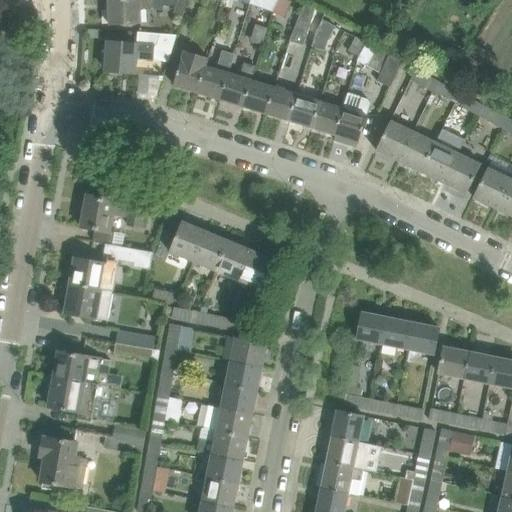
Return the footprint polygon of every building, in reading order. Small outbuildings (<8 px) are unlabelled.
[(110,0),(108,0),(109,25),(142,24),(141,9),(154,8),(153,0),(110,0)] [(186,0),(177,0),(173,14),(182,16),(186,0)] [(250,0),(249,5),(272,11),(277,0),(250,0)] [(277,0),(272,11),(271,12),(282,18),(290,3),(283,0),(277,0)] [(289,41),(291,42),(303,45),(312,18),(299,15),(289,41)] [(315,34),(311,47),(324,51),(328,41),(335,27),(332,26),(322,20),(315,34)] [(153,58),(168,62),(175,35),(158,34),(155,46),(108,42),(106,71),(134,73),(135,58),(153,59),(153,58)] [(347,52),(358,57),(365,43),(355,37),(347,52)] [(359,58),(357,62),(380,73),(377,81),(390,87),(401,61),(376,48),(365,43),(358,57),(359,58)] [(173,86),(197,93),(205,66),(207,58),(184,51),(179,67),(173,86)] [(197,93),(219,100),(228,73),(234,54),(222,51),(216,70),(205,66),(197,93)] [(219,100),(242,107),(250,80),(251,80),(255,67),(243,63),(239,77),(228,73),(219,100)] [(410,80),(432,92),(437,82),(415,71),(410,80)] [(242,107),(265,114),(273,87),(251,80),(250,80),(242,107)] [(437,82),(432,92),(453,103),(458,93),(437,82)] [(265,114),(288,121),(296,94),(273,87),(265,114)] [(342,108),(334,135),(335,136),(334,141),(348,145),(350,140),(358,143),(367,116),(372,101),(348,93),(343,109),(342,108)] [(288,121),(311,128),(319,101),(296,94),(288,121)] [(459,106),(476,114),(480,105),(463,96),(459,106)] [(311,128),(334,135),(342,108),(319,101),(311,128)] [(480,105),(476,114),(493,123),(498,114),(480,105)] [(376,151),(397,161),(412,131),(390,121),(376,151)] [(397,161),(420,172),(434,142),(412,131),(397,161)] [(420,172),(442,183),(457,153),(458,154),(465,139),(455,134),(448,149),(434,142),(420,172)] [(457,153),(442,183),(466,195),(481,165),(458,154),(457,153)] [(473,198),(495,208),(509,179),(487,168),(473,198)] [(495,208),(511,216),(511,180),(509,179),(495,208)] [(141,228),(142,226),(145,206),(87,195),(81,227),(95,230),(93,242),(108,244),(113,245),(115,233),(110,232),(113,215),(129,217),(127,225),(141,228)] [(169,252),(193,262),(206,231),(182,221),(169,252)] [(193,262),(216,272),(228,240),(206,231),(193,262)] [(216,272),(239,281),(251,250),(228,240),(216,272)] [(75,258),(71,284),(113,292),(118,266),(119,261),(134,264),(137,250),(124,247),(113,245),(108,244),(104,264),(75,258)] [(251,250),(239,281),(262,291),(275,260),(251,250)] [(107,321),(113,292),(71,284),(66,313),(107,321)] [(152,299),(170,304),(173,293),(154,289),(152,299)] [(172,318),(190,322),(192,312),(173,308),(172,318)] [(356,339),(381,344),(386,318),(362,313),(356,339)] [(205,325),(222,328),(224,318),(207,315),(205,325)] [(224,318),(222,328),(241,332),(243,322),(224,318)] [(381,344),(407,350),(412,323),(386,318),(381,344)] [(412,323),(407,350),(434,356),(439,329),(412,323)] [(171,324),(166,348),(178,350),(182,326),(171,324)] [(118,330),(116,343),(153,350),(155,337),(118,330)] [(236,338),(231,362),(262,368),(267,344),(236,338)] [(153,350),(116,343),(113,356),(151,363),(153,350)] [(438,373),(463,378),(468,352),(443,347),(438,373)] [(166,348),(162,371),(173,373),(178,350),(166,348)] [(59,351),(54,377),(85,382),(99,385),(101,373),(109,375),(112,361),(101,359),(78,355),(59,351)] [(463,378),(490,384),(495,358),(468,352),(463,378)] [(490,384),(511,388),(511,361),(495,358),(490,384)] [(231,362),(227,384),(257,391),(262,368),(231,362)] [(162,371),(158,395),(169,397),(173,373),(162,371)] [(54,377),(49,407),(79,412),(78,420),(85,421),(92,422),(93,417),(96,397),(108,399),(110,387),(107,386),(99,385),(85,382),(54,377)] [(227,384),(222,407),(222,408),(253,415),(257,391),(227,384)] [(343,405),(367,410),(370,399),(346,394),(343,405)] [(158,395),(154,418),(165,420),(165,419),(179,422),(183,399),(169,397),(158,395)] [(367,410),(393,416),(396,405),(370,399),(367,410)] [(396,405),(393,416),(420,422),(423,411),(396,405)] [(217,430),(217,431),(248,437),(253,415),(222,408),(221,410),(220,416),(218,426),(217,430)] [(428,420),(453,425),(456,413),(430,408),(428,420)] [(337,411),(332,437),(358,442),(363,416),(337,411)] [(453,425),(480,431),(483,419),(456,413),(453,425)] [(154,418),(150,441),(161,444),(165,420),(154,418)] [(483,419),(480,431),(504,435),(507,423),(483,419)] [(116,427),(114,439),(143,445),(145,432),(116,427)] [(441,428),(437,446),(445,448),(449,449),(453,431),(441,428)] [(215,442),(199,439),(196,452),(212,455),(243,461),(248,437),(217,431),(215,442)] [(422,435),(418,453),(430,455),(434,437),(422,435)] [(77,442),(61,440),(49,437),(49,438),(44,437),(40,456),(46,457),(41,482),(43,482),(42,488),(62,491),(63,485),(75,488),(75,487),(83,489),(88,459),(75,457),(77,442)] [(332,437),(327,463),(362,470),(362,469),(377,472),(382,447),(358,442),(332,437)] [(143,445),(114,439),(105,438),(104,447),(141,454),(143,445)] [(150,441),(145,467),(157,469),(161,444),(150,441)] [(212,455),(207,478),(238,484),(243,461),(212,455)] [(435,455),(432,472),(443,474),(447,457),(435,455)] [(417,460),(412,480),(424,482),(429,462),(417,460)] [(322,486),(321,488),(348,494),(351,479),(360,481),(362,470),(327,463),(324,474),(320,473),(317,486),(322,486)] [(145,467),(141,490),(152,492),(157,469),(145,467)] [(511,471),(508,471),(502,496),(511,498),(511,471)] [(207,478),(203,501),(234,507),(238,484),(207,478)] [(430,480),(426,499),(438,501),(442,483),(430,480)] [(321,488),(316,511),(343,511),(348,494),(321,488)] [(411,488),(407,505),(419,508),(423,490),(411,488)] [(148,511),(152,492),(141,490),(137,511),(148,511)] [(511,511),(511,498),(502,496),(498,511),(511,511)] [(232,511),(234,507),(203,501),(200,511),(232,511)]
